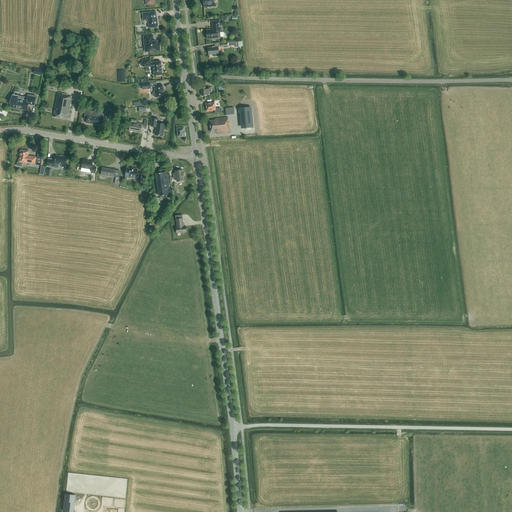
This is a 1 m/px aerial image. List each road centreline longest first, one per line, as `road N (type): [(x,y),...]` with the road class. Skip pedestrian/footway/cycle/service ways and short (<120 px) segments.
road 1 (secondary): [(239,511),(192,156)]
road 2 (track): [(511,429),(231,427)]
road 3 (tertiary): [(0,130),(192,156)]
road 4 (secondary): [(192,156),(175,0)]
